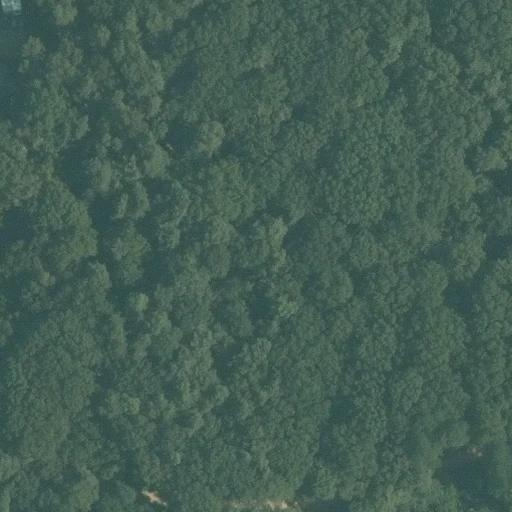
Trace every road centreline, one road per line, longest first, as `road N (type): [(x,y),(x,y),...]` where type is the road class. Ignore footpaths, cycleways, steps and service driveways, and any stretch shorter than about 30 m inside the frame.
road 1 (track): [(345,491),(186,501),(123,486),(54,445),(0,383)]
road 2 (track): [(511,440),(345,491)]
